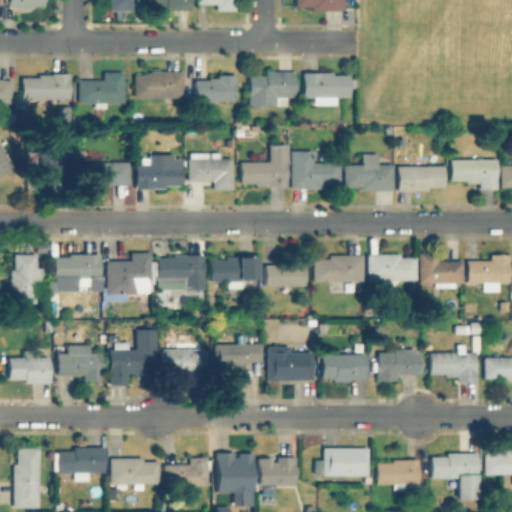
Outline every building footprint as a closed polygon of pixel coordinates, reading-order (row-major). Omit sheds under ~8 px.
[(131,0),(131,8),(108,8),(108,0),(131,0)] [(189,0),(189,8),(164,8),(164,5),(148,5),(148,0),(189,0)] [(234,0),(234,9),(215,9),(215,3),(196,3),(196,0),(234,0)] [(343,0),(343,8),(309,9),(309,6),(293,6),(293,0),(343,0)] [(181,70),(181,96),(132,96),(133,74),(149,74),(149,70),(181,70)] [(284,96),(285,104),(273,104),(273,103),(265,103),(265,106),(247,107),(246,74),(264,74),(264,70),(292,70),(292,96),(284,96)] [(121,71),(121,101),(77,101),(77,78),(101,79),(102,71),(121,71)] [(67,72),(68,97),(19,97),(19,77),(37,77),(37,74),(51,73),(51,72),(67,72)] [(347,74),(347,96),(334,96),(334,102),(321,102),(321,96),(300,96),(301,72),(331,72),(331,74),(347,74)] [(234,73),(234,81),(232,81),(233,99),(218,99),(218,106),(207,106),(207,99),(193,100),(193,79),(206,79),(206,77),(216,77),(216,73),(234,73)] [(0,78),(10,80),(8,101),(0,100),(0,78)] [(57,122),(57,107),(69,107),(69,122),(57,122)] [(285,143),(286,184),(239,185),(239,160),(268,160),(268,143),(285,143)] [(0,145),(11,166),(0,171),(0,145)] [(73,148),(73,169),(51,169),(51,186),(34,186),(35,148),(73,148)] [(323,183),(323,186),(290,187),(289,150),(311,149),(311,161),(337,161),(337,183),(323,183)] [(171,153),(171,158),(179,158),(180,183),(164,184),(164,187),(134,188),(133,163),(135,163),(135,154),(171,153)] [(440,165),(440,185),(426,186),(426,189),(395,190),(395,164),(413,163),(413,153),(425,153),(426,165),(440,165)] [(231,156),(231,186),(211,187),(211,179),(187,180),(187,157),(231,156)] [(494,156),(494,187),(477,187),(477,182),(464,182),(464,180),(448,180),(447,157),(494,156)] [(127,160),(127,183),(82,182),(82,160),(127,160)] [(390,163),(390,189),(359,189),(359,185),(343,185),(342,163),(390,163)] [(511,185),(499,186),(498,164),(511,163),(511,185)] [(147,252),(148,261),(152,261),(152,280),(147,280),(147,291),(124,291),(125,300),(111,300),(111,293),(104,293),(103,260),(128,259),(128,252),(147,252)] [(460,259),(461,281),(453,282),(452,286),(432,286),(432,282),(417,282),(417,252),(437,252),(437,260),(460,259)] [(42,266),(42,284),(34,284),(34,302),(8,302),(8,269),(12,269),(12,253),(34,253),(34,266),(42,266)] [(97,253),(97,277),(89,277),(89,284),(74,284),(75,277),(52,277),(52,256),(67,256),(67,253),(97,253)] [(414,256),(414,279),(395,279),(390,290),(380,290),(376,279),(366,279),(365,253),(398,253),(398,256),(414,256)] [(508,253),(509,281),(496,281),(497,290),(482,290),(481,282),(466,282),(466,259),(490,258),(489,253),(508,253)] [(201,254),(202,287),(182,287),(182,285),(167,285),(167,278),(155,279),(154,256),(171,256),(171,254),(201,254)] [(360,254),(359,279),(312,278),(312,257),(328,257),(328,254),(360,254)] [(256,255),(256,277),(239,277),(240,287),(225,287),(225,280),(208,281),(208,259),(224,259),(224,255),(256,255)] [(304,258),(305,284),(264,285),(263,263),(277,263),(276,261),(286,261),(285,258),(304,258)] [(154,328),(154,372),(125,372),(124,383),(107,383),(107,347),(112,347),(111,341),(106,341),(105,334),(116,334),(116,340),(126,341),(126,348),(134,348),(134,328),(154,328)] [(381,330),(381,339),(372,339),(372,330),(381,330)] [(260,342),(260,360),(244,360),(243,365),(212,365),(212,343),(260,342)] [(87,343),(87,351),(99,351),(100,378),(81,379),(81,374),(55,374),(55,352),(65,352),(65,343),(87,343)] [(286,346),(286,350),(310,350),(310,377),(266,378),(266,346),(286,346)] [(201,347),(202,371),(176,372),(176,368),(161,369),(160,348),(201,347)] [(414,348),(414,350),(417,350),(417,373),(394,373),(394,379),(376,379),(376,351),(391,351),(391,348),(414,348)] [(34,349),(34,356),(48,356),(48,381),(23,381),(23,378),(7,378),(7,356),(22,356),(22,349),(34,349)] [(473,351),(474,380),(455,381),(455,375),(444,375),(444,372),(428,372),(427,352),(473,351)] [(363,352),(363,376),(349,376),(349,379),(332,379),(332,376),(320,376),(320,353),(363,352)] [(511,380),(499,380),(499,376),(482,376),(482,356),(511,356),(511,380)] [(102,446),(102,471),(55,471),(54,450),(71,450),(71,446),(102,446)] [(511,446),(511,484),(511,472),(482,472),(482,450),(498,450),(498,447),(511,446)] [(37,447),(37,506),(11,506),(10,463),(15,463),(15,447),(37,447)] [(366,447),(366,473),(322,473),(322,447),(366,447)] [(231,451),(231,456),(236,456),(236,452),(250,452),(251,479),(214,480),(213,452),(231,451)] [(474,452),(474,497),(455,498),(455,477),(429,478),(429,456),(445,456),(445,452),(474,452)] [(204,456),(205,483),(191,483),(191,493),(173,494),(172,485),(162,486),(162,464),(186,463),(186,457),(204,456)] [(292,456),(292,484),(256,484),(255,458),(269,457),(269,461),(276,460),(276,456),(292,456)] [(156,460),(156,482),(108,482),(108,457),(140,457),(140,460),(156,460)] [(416,458),(416,483),(414,490),(391,490),(391,483),(374,483),(374,462),(391,462),(391,458),(416,458)] [(159,511),(159,499),(168,499),(168,511),(159,511)]
